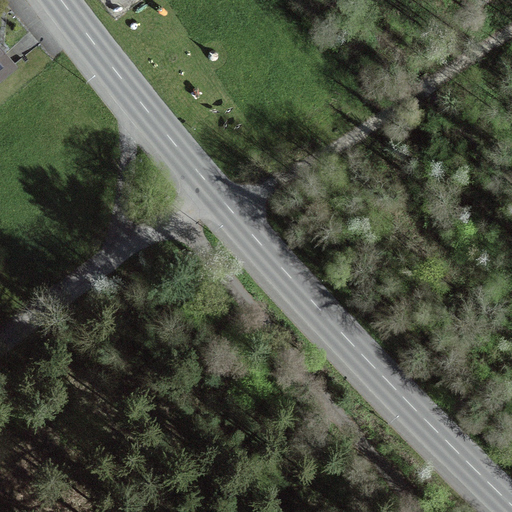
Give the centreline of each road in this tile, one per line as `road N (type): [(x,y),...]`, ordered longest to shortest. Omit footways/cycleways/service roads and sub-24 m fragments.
road 1 (secondary): [(213,189),(511,504)]
road 2 (track): [(415,511),(178,214)]
road 3 (track): [(511,31),(232,211)]
road 4 (residential): [(0,343),(213,189)]
road 5 (secondary): [(61,0),(213,189)]
